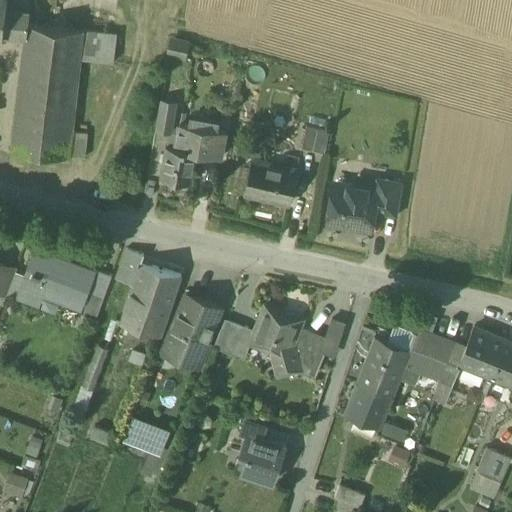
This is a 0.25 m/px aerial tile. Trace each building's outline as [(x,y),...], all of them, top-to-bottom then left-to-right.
[(6,0),(0,0),(0,41),(3,42),(3,37),(25,39),(26,27),(28,13),(6,10),(6,0)] [(116,36),(26,27),(25,39),(13,154),(70,160),(73,134),(80,62),(113,66),(116,36)] [(189,45),(170,42),(167,59),(186,63),(189,45)] [(178,102),(161,99),(155,132),(172,135),(178,102)] [(174,148),(197,154),(224,158),(228,131),(178,123),(174,148)] [(330,131),(307,125),(301,148),(325,153),(330,131)] [(87,136),(73,134),(70,160),(85,161),(87,136)] [(197,154),(174,148),(165,146),(160,177),(192,182),(197,154)] [(298,168),(253,157),(244,195),(289,206),(298,168)] [(403,183),(378,179),(376,193),(377,193),(374,213),(397,217),(403,183)] [(367,189),(348,185),(347,187),(334,184),(327,222),(341,224),(341,226),(356,228),(357,227),(371,229),(374,213),(377,193),(376,193),(367,191),(367,189)] [(142,255),(126,250),(116,278),(125,281),(132,284),(140,261),(142,255)] [(93,272),(38,252),(22,296),(37,301),(41,291),(80,306),(86,290),(93,272)] [(182,276),(140,261),(132,284),(119,323),(161,337),(182,276)] [(14,270),(3,266),(0,274),(0,293),(6,296),(16,269),(15,268),(14,270)] [(80,306),(77,314),(96,321),(105,297),(86,290),(80,306)] [(220,307),(185,293),(175,317),(162,350),(201,366),(210,343),(206,342),(220,307)] [(302,319),(265,305),(255,331),(250,342),(251,342),(272,351),(279,374),(299,368),(292,344),(299,327),(302,319)] [(255,331),(225,319),(214,346),(233,354),(239,340),(250,344),(251,342),(250,342),(255,331)] [(345,323),(332,319),(326,337),(323,344),(325,345),(336,349),(345,323)] [(511,340),(475,326),(466,349),(461,363),(511,383),(511,340)] [(326,337),(299,327),(292,344),(299,368),(314,375),(323,353),(322,352),(325,345),(323,344),(326,337)] [(418,331),(411,350),(411,351),(405,364),(428,373),(437,351),(442,340),(418,331)] [(373,336),(355,381),(392,397),(405,364),(411,351),(411,350),(373,336)] [(454,345),(442,340),(437,351),(449,356),(454,345)] [(109,348),(97,344),(73,407),(85,412),(109,348)] [(449,356),(440,378),(454,383),(461,363),(466,349),(454,345),(449,356)] [(449,356),(437,351),(428,373),(440,378),(449,356)] [(454,383),(440,378),(433,397),(446,402),(454,383)] [(392,397),(355,381),(343,410),(355,414),(367,419),(381,425),(392,397)] [(367,419),(355,414),(350,426),(363,431),(367,419)] [(265,425),(242,418),(238,431),(244,433),(245,431),(261,437),(265,425)] [(381,431),(403,438),(407,427),(385,419),(381,431)] [(162,428),(143,421),(138,435),(157,442),(162,428)] [(111,432),(93,426),(90,436),(108,443),(111,432)] [(261,437),(245,431),(244,433),(238,452),(245,454),(239,471),(270,481),(278,457),(274,455),(278,443),(261,437)] [(511,458),(487,447),(476,472),(501,483),(511,458)] [(31,479),(9,472),(3,490),(25,498),(31,479)] [(501,483),(476,472),(469,489),(493,499),(501,483)] [(365,495),(339,484),(334,497),(335,497),(339,498),(355,505),(360,507),(365,495)] [(351,511),(355,505),(339,498),(335,509),(336,509),(343,511),(351,511)]
